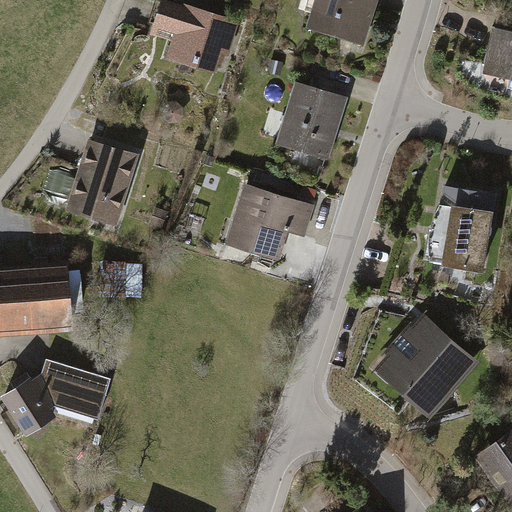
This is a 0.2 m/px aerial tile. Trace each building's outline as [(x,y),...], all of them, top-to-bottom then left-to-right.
[(314,0),(306,30),(364,47),(378,0),(314,0)] [(239,24),(159,3),(149,39),(170,45),(165,64),(215,78),(220,58),(229,60),(239,24)] [(511,31),(491,27),(481,74),(511,79),(511,31)] [(329,162),(348,99),(294,83),(275,146),(329,162)] [(140,159),(90,143),(66,214),(118,231),(140,159)] [(216,161),(207,158),(204,167),(212,170),(216,161)] [(499,194),(445,181),(427,257),(481,270),(499,194)] [(314,206),(243,185),(224,246),(278,263),(287,234),(304,239),(314,206)] [(0,336),(73,333),(70,262),(0,265),(0,336)] [(143,264),(101,263),(100,296),(142,298),(143,264)] [(479,360),(423,311),(413,322),(410,319),(381,353),(384,355),(373,368),(428,416),(479,360)] [(46,357),(42,371),(33,376),(31,373),(1,392),(26,432),(57,413),(52,405),(55,403),(98,417),(111,377),(46,357)] [(511,502),(511,425),(472,453),(509,505),(511,502)]
